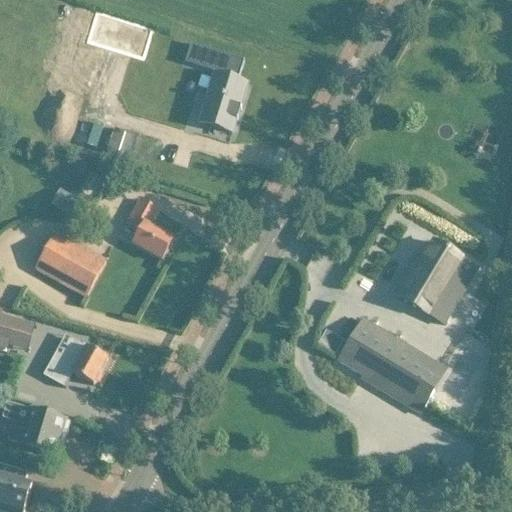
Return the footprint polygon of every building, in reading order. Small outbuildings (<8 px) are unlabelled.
[(96,14),(87,44),(130,57),(135,42),(149,47),(153,32),(154,31),(96,13),(96,14)] [(192,46),(186,65),(215,74),(200,125),(233,135),(237,122),(238,122),(239,121),(237,121),(240,112),(242,112),(242,110),(241,110),(248,86),(239,83),(245,62),(192,46)] [(74,200),(67,214),(81,222),(89,208),(74,200)] [(140,202),(128,226),(141,233),(133,247),(162,263),(175,241),(171,239),(151,228),(159,212),(140,202)] [(87,300),(106,265),(55,237),(36,273),(87,300)] [(445,327),(479,271),(434,244),(400,300),(445,327)] [(0,317),(0,353),(8,356),(10,346),(17,323),(0,317)] [(393,368),(406,347),(365,323),(340,364),(422,413),(434,393),(393,368)] [(55,358),(44,378),(65,390),(73,376),(94,387),(109,361),(73,342),(62,362),(55,358)] [(30,387),(37,362),(17,356),(10,382),(30,387)] [(9,406),(4,420),(15,423),(10,442),(21,445),(20,448),(56,459),(63,437),(67,438),(71,425),(67,424),(67,422),(32,411),(31,413),(9,406)] [(0,466),(0,511),(25,511),(33,488),(25,486),(28,475),(0,466)]
